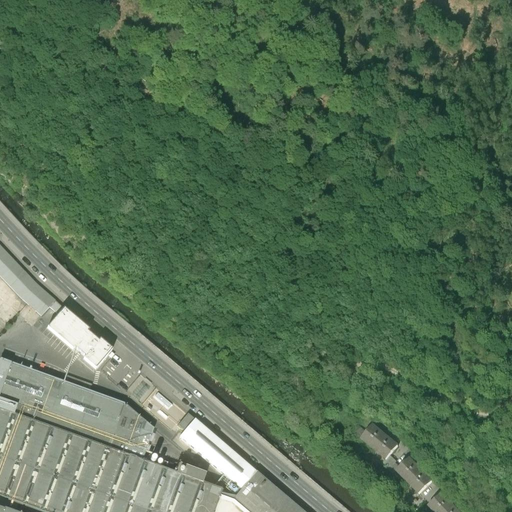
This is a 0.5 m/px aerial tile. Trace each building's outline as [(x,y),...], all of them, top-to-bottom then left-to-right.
[(55,302),(0,246),(0,275),(41,317),(55,302)] [(89,331),(63,310),(47,329),(73,351),(74,349),(85,358),(83,360),(96,370),(112,351),(100,341),(98,342),(87,334),(89,331)] [(36,511),(238,511),(229,504),(218,501),(221,492),(202,485),(205,476),(180,467),(177,475),(141,463),(154,430),(127,407),(124,406),(124,405),(123,405),(1,361),(0,361),(0,511),(7,511),(3,511),(2,511),(1,511),(0,511),(0,498),(19,506),(36,511)] [(237,496),(229,504),(238,511),(301,511),(188,415),(178,427),(184,433),(179,439),(241,491),(240,493),(237,491),(235,494),(237,496)] [(403,451),(380,427),(367,439),(390,464),(403,451)] [(434,485),(411,461),(398,473),(421,497),(434,485)] [(457,511),(441,495),(428,507),(432,511),(457,511)] [(7,511),(16,511),(19,506),(0,498),(0,511),(1,511),(2,511),(3,511),(7,511)]
